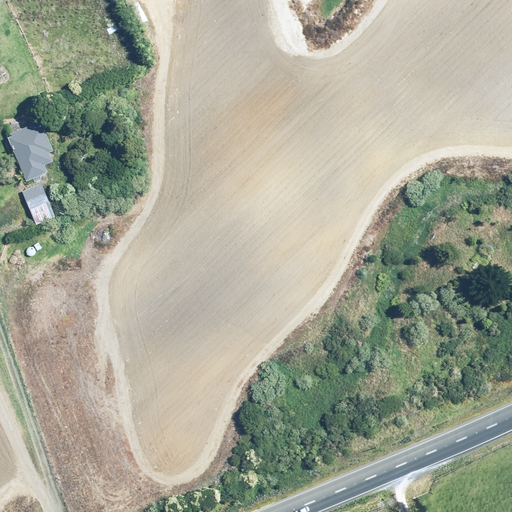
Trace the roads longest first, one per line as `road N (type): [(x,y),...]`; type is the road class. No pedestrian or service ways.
road 1 (secondary): [(511,417),(287,511)]
road 2 (track): [(51,511),(0,393)]
